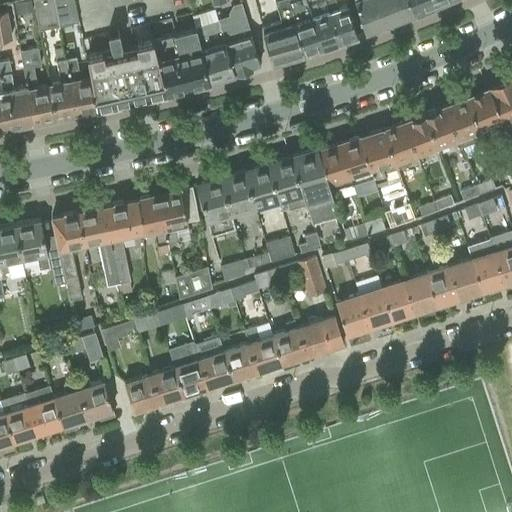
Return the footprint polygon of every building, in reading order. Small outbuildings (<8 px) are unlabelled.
[(30,0),(27,0),(16,2),(18,15),(33,12),(30,0)] [(53,0),(32,0),(38,30),(58,26),(53,0)] [(75,10),(73,0),(54,0),(57,13),(75,10)] [(281,20),(261,26),(267,44),(273,63),(303,53),(293,22),(294,22),(287,0),(276,0),(275,1),(281,20)] [(287,0),(294,22),(293,22),(303,53),(321,48),(305,0),(287,0)] [(316,0),(305,0),(321,48),(338,42),(328,9),(320,12),(316,0)] [(324,0),(328,9),(338,42),(357,36),(346,3),(337,6),(335,0),(324,0)] [(354,0),(359,14),(365,33),(414,13),(409,0),(354,0)] [(409,0),(414,13),(436,4),(435,0),(409,0)] [(0,10),(0,40),(11,39),(7,9),(0,10)] [(245,15),(219,23),(224,42),(225,41),(234,74),(252,68),(252,67),(260,64),(245,15)] [(217,22),(195,28),(201,49),(202,49),(209,81),(234,74),(225,41),(224,42),(219,23),(219,21),(217,22)] [(152,40),(166,92),(209,81),(202,49),(201,49),(195,28),(152,39),(152,40)] [(152,40),(116,48),(115,44),(120,43),(117,30),(107,32),(111,49),(85,55),(89,74),(96,108),(166,92),(152,40)] [(37,47),(19,50),(23,67),(23,68),(26,84),(27,84),(33,121),(55,117),(49,82),(37,84),(33,66),(41,64),(37,47)] [(76,56),(66,58),(77,112),(96,108),(89,74),(80,76),(76,56)] [(60,80),(49,82),(55,117),(77,112),(66,58),(56,60),(60,80)] [(8,59),(0,60),(0,74),(1,74),(11,72),(8,59)] [(4,91),(0,91),(0,92),(3,108),(8,107),(10,118),(5,119),(7,127),(33,121),(27,84),(26,84),(22,85),(14,87),(11,72),(1,74),(4,91)] [(0,128),(7,127),(5,119),(10,118),(8,107),(3,108),(0,92),(0,91),(4,91),(1,74),(0,74),(0,128)] [(511,75),(487,86),(509,133),(509,134),(511,133),(511,75)] [(487,86),(463,95),(477,129),(489,124),(495,139),(509,133),(487,86)] [(463,95),(443,103),(457,140),(458,140),(461,146),(481,139),(477,129),(463,95)] [(443,103),(422,111),(435,145),(447,140),(448,144),(457,140),(443,103)] [(422,111),(402,120),(416,156),(425,152),(424,149),(435,145),(422,111)] [(402,120),(382,127),(394,160),(396,168),(411,163),(409,159),(416,156),(402,120)] [(382,127),(359,135),(372,175),(373,176),(374,180),(385,177),(384,172),(396,168),(394,160),(382,127)] [(359,135),(339,142),(353,183),(373,176),(372,175),(359,135)] [(339,142),(317,149),(331,190),(353,183),(339,142)] [(291,156),(306,204),(313,224),(334,217),(328,198),(333,196),(331,190),(317,149),(291,156)] [(281,212),(306,204),(291,156),(267,163),(277,199),(281,212)] [(253,206),(277,199),(267,163),(243,170),(253,206)] [(230,212),(253,206),(243,170),(220,177),(230,212)] [(230,212),(220,177),(195,184),(210,236),(234,229),(230,212)] [(491,178),(474,185),(478,194),(494,187),(491,178)] [(400,185),(379,192),(386,210),(384,211),(389,227),(390,227),(413,219),(408,203),(406,203),(400,185)] [(474,185),(459,191),(463,200),(478,194),(474,185)] [(180,188),(156,193),(167,242),(169,252),(180,250),(178,240),(174,224),(187,222),(184,207),(180,188)] [(156,193),(134,198),(141,231),(141,232),(153,229),(156,245),(158,254),(169,252),(167,242),(156,193)] [(449,194),(434,200),(438,210),(453,204),(449,194)] [(491,197),(476,202),(476,203),(480,214),(481,215),(496,210),(491,198),(491,197)] [(134,198),(101,205),(119,282),(129,280),(120,240),(133,237),(132,233),(141,231),(134,198)] [(434,200),(417,207),(421,216),(438,210),(434,200)] [(476,202),(463,207),(467,219),(480,214),(476,203),(476,202)] [(101,205),(77,210),(84,244),(97,241),(106,285),(119,282),(101,205)] [(77,210),(51,215),(57,241),(66,283),(69,299),(80,297),(70,247),(84,244),(77,210)] [(446,214),(432,220),(436,231),(450,225),(446,214)] [(380,216),(365,221),(369,233),(384,228),(380,216)] [(40,218),(14,223),(22,259),(36,256),(39,270),(49,268),(53,285),(66,283),(57,241),(45,243),(40,218)] [(432,220),(419,225),(424,236),(436,231),(432,220)] [(365,221),(347,226),(351,239),(369,233),(365,221)] [(0,296),(3,296),(0,282),(0,277),(25,272),(22,259),(14,223),(0,226),(0,296)] [(511,231),(511,229),(489,236),(489,237),(504,282),(511,279),(511,231)] [(403,230),(389,235),(392,246),(406,242),(403,230)] [(306,241),(298,243),(300,251),(319,246),(315,231),(304,234),(306,241)] [(288,235),(265,242),(268,251),(270,261),(294,254),(288,235)] [(389,235),(375,239),(379,250),(392,246),(389,235)] [(489,237),(466,245),(470,255),(470,257),(481,290),(504,282),(489,237)] [(357,245),(344,249),(347,259),(360,255),(357,245)] [(344,249),(331,253),(335,263),(347,259),(344,249)] [(268,251),(247,257),(250,266),(270,261),(268,251)] [(277,268),(283,284),(300,278),(307,296),(327,289),(315,255),(277,268)] [(470,255),(447,263),(458,297),(481,290),(470,255)] [(239,259),(219,265),(223,280),(243,274),(239,259)] [(447,263),(424,270),(435,304),(458,297),(447,263)] [(207,266),(174,276),(178,298),(211,288),(207,266)] [(260,292),(283,284),(277,268),(254,275),(260,292)] [(171,269),(160,272),(162,285),(174,283),(171,269)] [(424,270),(402,277),(413,312),(435,304),(424,270)] [(402,277),(379,284),(391,319),(413,312),(402,277)] [(242,284),(229,288),(233,300),(246,296),(242,284)] [(379,284),(357,291),(368,326),(391,319),(379,284)] [(229,288),(204,296),(209,308),(233,300),(229,288)] [(368,326),(357,291),(334,299),(346,333),(368,326)] [(204,296),(181,304),(182,307),(185,316),(209,308),(204,296)] [(181,304),(169,308),(173,320),(185,316),(182,307),(181,304)] [(334,312),(296,324),(306,354),(344,342),(334,312)] [(74,321),(77,330),(94,325),(91,315),(74,321)] [(145,315),(132,319),(136,332),(149,328),(145,315)] [(132,319),(112,326),(116,338),(118,338),(136,332),(132,319)] [(287,327),(272,332),(282,362),(306,354),(296,324),(295,319),(285,322),(287,327)] [(254,325),(243,329),(247,340),(257,370),(282,362),(272,332),(258,337),(254,325)] [(95,332),(81,337),(88,361),(102,357),(95,332)] [(193,340),(168,348),(174,364),(184,394),(208,386),(198,356),(193,340)] [(247,340),(223,348),(233,378),(257,370),(247,340)] [(63,342),(50,346),(54,358),(67,354),(66,353),(63,342)] [(223,348),(198,356),(208,386),(233,378),(223,348)] [(25,353),(13,357),(17,370),(29,366),(25,353)] [(13,357),(0,361),(5,374),(17,370),(13,357)] [(174,364),(149,372),(159,402),(184,394),(174,364)] [(159,402),(149,372),(124,380),(134,410),(159,402)] [(86,375),(75,379),(77,387),(87,417),(98,413),(100,419),(114,414),(108,395),(103,378),(89,383),(86,375)] [(65,391),(52,395),(62,425),(63,425),(64,430),(78,426),(76,420),(87,417),(77,387),(75,379),(62,383),(65,391)] [(24,392),(27,403),(37,433),(62,425),(52,395),(49,384),(24,392)] [(27,403),(3,411),(13,441),(37,433),(27,403)] [(0,445),(13,441),(3,411),(0,412),(0,445)]
